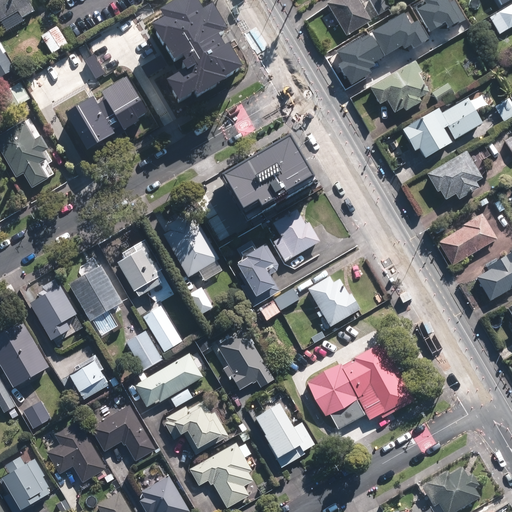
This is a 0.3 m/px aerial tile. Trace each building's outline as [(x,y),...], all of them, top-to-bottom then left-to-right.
[(0,0),(0,20),(16,12),(20,18),(31,11),(28,4),(29,3),(27,0),(0,0)] [(156,73),(174,106),(240,69),(201,0),(175,0),(141,19),(168,66),(156,73)] [(344,36),(369,21),(356,0),(330,0),(324,3),(344,36)] [(388,8),(383,0),(366,0),(376,15),(388,8)] [(430,32),(442,25),(442,24),(446,21),(449,27),(459,21),(460,23),(465,19),(454,0),(452,0),(451,1),(449,0),(424,0),(427,3),(417,9),(430,32)] [(479,10),(473,0),(466,0),(463,2),(470,15),(479,10)] [(511,3),(488,18),(497,34),(511,25),(511,3)] [(405,11),(371,31),(385,55),(402,45),(404,48),(412,44),(414,48),(430,39),(418,19),(412,23),(405,11)] [(66,44),(56,26),(39,36),(50,53),(66,44)] [(371,36),(370,33),(338,51),(343,61),(339,64),(345,75),(347,74),(352,84),(372,72),(370,69),(376,65),(374,62),(384,56),(372,35),(371,36)] [(0,76),(4,82),(15,76),(11,70),(13,69),(3,52),(2,53),(0,50),(0,76)] [(411,65),(410,64),(368,89),(378,105),(385,101),(393,114),(402,108),(404,112),(420,103),(417,99),(428,93),(417,75),(421,73),(414,62),(411,65)] [(24,80),(32,96),(53,84),(44,69),(24,80)] [(126,78),(64,113),(86,153),(149,118),(126,78)] [(0,99),(7,111),(29,98),(20,82),(0,93),(0,99)] [(437,104),(453,95),(447,83),(430,92),(437,104)] [(511,106),(507,98),(493,107),(501,121),(511,114),(511,106)] [(436,109),(400,130),(412,152),(417,149),(423,158),(449,143),(441,129),(445,127),(452,139),(480,123),(465,99),(439,114),(436,109)] [(0,134),(0,153),(14,178),(21,174),(29,188),(46,179),(37,164),(45,160),(40,153),(46,149),(38,136),(33,140),(22,122),(0,134)] [(511,124),(511,123),(498,130),(504,141),(511,155),(511,124)] [(206,176),(235,224),(317,176),(288,127),(206,176)] [(437,191),(443,200),(453,194),(456,200),(476,188),(473,183),(480,179),(463,151),(424,174),(435,193),(437,191)] [(304,197),(298,187),(283,196),(290,206),(304,197)] [(283,262),(318,242),(307,222),(303,225),(294,210),(270,223),(279,238),(271,242),(283,262)] [(451,266),(495,240),(479,214),(461,225),(462,227),(436,242),(451,266)] [(184,221),(181,216),(165,225),(168,231),(161,235),(186,278),(218,259),(192,216),(184,221)] [(116,263),(133,292),(134,290),(138,297),(161,284),(157,277),(158,277),(155,272),(161,269),(144,240),(121,254),(124,258),(116,263)] [(253,306),(279,290),(270,274),(277,270),(277,265),(265,244),(255,249),(250,240),(236,249),(242,259),(236,262),(237,263),(236,265),(240,271),(237,273),(244,285),(241,286),(253,306)] [(474,278),(488,302),(511,287),(511,283),(510,280),(511,279),(511,251),(484,267),(486,270),(474,278)] [(121,303),(99,265),(67,284),(89,321),(121,303)] [(328,327),(358,310),(349,294),(347,296),(337,279),(331,283),(327,276),(306,289),(328,327)] [(57,286),(53,280),(39,288),(41,291),(35,294),(38,298),(27,304),(44,332),(75,315),(58,286),(57,286)] [(186,295),(198,315),(211,308),(200,287),(186,295)] [(299,298),(293,287),(274,299),(280,309),(299,298)] [(278,312),(273,302),(259,310),(264,320),(278,312)] [(170,326),(159,306),(141,316),(153,336),(170,326)] [(294,321),(289,311),(283,315),(288,325),(294,321)] [(0,331),(0,369),(11,388),(46,368),(20,322),(10,327),(9,326),(0,331)] [(272,379),(242,329),(214,346),(232,374),(229,375),(238,390),(250,382),(251,384),(255,381),(259,388),(272,379)] [(161,359),(144,331),(124,342),(141,370),(161,359)] [(95,342),(90,333),(81,339),(86,347),(95,342)] [(377,346),(377,345),(353,358),(361,373),(350,379),(359,396),(357,397),(346,378),(354,374),(347,362),(340,366),(338,364),(305,382),(324,417),(327,415),(335,429),(368,412),(370,416),(383,410),(383,411),(406,399),(406,398),(409,396),(381,344),(377,346)] [(187,354),(133,385),(145,407),(157,400),(159,402),(201,377),(187,354)] [(82,400),(106,386),(101,378),(102,378),(98,371),(101,369),(93,356),(74,367),(76,370),(66,376),(76,393),(78,392),(82,400)] [(13,407),(0,384),(0,411),(1,413),(13,407)] [(186,388),(169,398),(174,407),(192,398),(186,388)] [(39,400),(21,411),(32,429),(49,419),(39,400)] [(167,420),(163,423),(173,440),(183,434),(194,455),(227,436),(214,412),(210,414),(202,401),(187,409),(185,406),(165,417),(167,420)] [(128,405),(89,428),(102,452),(120,441),(123,446),(124,445),(134,461),(153,449),(128,405)] [(280,408),(255,423),(281,467),(314,447),(300,422),(292,427),(280,408)] [(105,469),(77,420),(53,434),(58,444),(46,452),(59,474),(71,466),(81,483),(105,469)] [(248,438),(244,431),(238,435),(242,442),(248,438)] [(235,442),(188,469),(197,486),(207,480),(209,485),(212,483),(226,507),(247,495),(242,486),(251,481),(247,472),(250,470),(235,442)] [(10,473),(0,478),(0,480),(8,494),(4,496),(13,511),(17,511),(38,501),(34,494),(36,493),(45,487),(39,477),(41,475),(32,461),(22,466),(15,454),(3,461),(10,473)] [(465,480),(459,470),(446,477),(444,474),(419,489),(431,509),(435,507),(438,511),(457,511),(477,501),(471,491),(476,488),(470,477),(465,480)] [(186,511),(188,511),(167,475),(140,491),(143,497),(138,500),(145,511),(186,511)] [(94,492),(91,487),(84,491),(88,496),(94,492)] [(130,511),(118,492),(95,505),(99,511),(130,511)]
